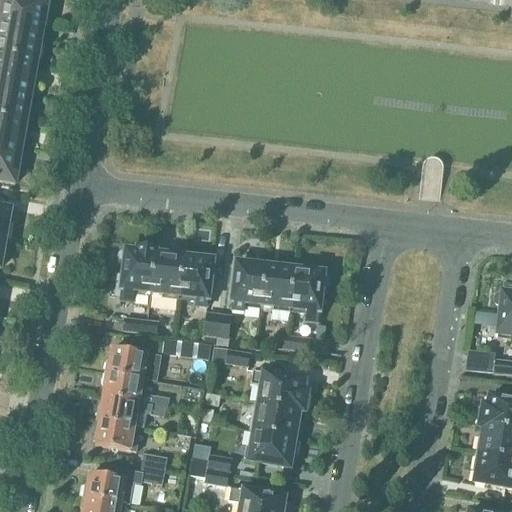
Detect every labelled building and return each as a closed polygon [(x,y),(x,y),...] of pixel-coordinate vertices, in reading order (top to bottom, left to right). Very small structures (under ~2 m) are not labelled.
[(43,0),(3,0),(0,19),(0,55),(37,62),(40,44),(44,20),(48,1),(43,0)] [(0,55),(0,118),(26,123),(29,105),(33,81),(37,62),(0,55)] [(0,118),(0,182),(15,185),(18,166),(22,142),(26,123),(0,118)] [(422,170),(420,187),(440,190),(442,172),(422,170)] [(0,240),(7,241),(10,224),(8,224),(10,212),(0,210),(0,240)] [(118,258),(118,259),(118,260),(118,261),(119,262),(119,263),(120,263),(120,264),(121,264),(121,265),(122,265),(123,265),(124,265),(124,268),(123,268),(122,276),(123,277),(120,302),(133,303),(134,296),(152,298),(156,256),(157,251),(137,249),(136,254),(125,252),(124,252),(123,252),(122,253),(121,253),(121,254),(120,254),(119,255),(119,256),(118,257),(118,258)] [(156,256),(152,298),(179,301),(184,256),(168,254),(167,257),(156,256)] [(184,256),(179,301),(195,303),(194,307),(207,308),(209,290),(211,291),(211,282),(210,282),(212,262),(200,261),(200,257),(184,256)] [(234,293),(232,311),(245,312),(245,309),(261,311),(266,268),(265,268),(266,265),(251,263),(250,266),(237,265),(235,284),(233,284),(232,293),(234,293)] [(266,268),(261,311),(273,312),(272,320),(289,322),(289,314),(294,268),(278,266),(278,270),(266,268)] [(294,268),(289,314),(305,316),(305,322),(317,323),(320,299),(321,300),(322,292),(321,291),(321,288),(322,288),(323,288),(324,288),(325,288),(326,288),(327,287),(328,286),(329,286),(329,285),(329,284),(330,284),(330,283),(330,282),(330,281),(330,280),(330,279),(329,279),(329,278),(329,277),(328,277),(328,276),(327,276),(326,275),(325,275),(324,275),(324,274),(323,274),(311,273),(311,270),(294,268)] [(494,301),(494,302),(494,303),(494,304),(495,305),(496,306),(497,307),(498,307),(499,307),(500,308),(497,342),(511,343),(511,338),(511,296),(501,295),(500,295),(499,295),(498,295),(497,295),(497,296),(496,296),(495,297),(495,298),(494,298),(494,299),(494,300),(494,301)] [(206,316),(204,338),(205,338),(204,345),(215,347),(216,339),(219,317),(206,316)] [(217,339),(216,349),(227,350),(228,341),(230,341),(232,319),(219,317),(216,339),(217,339)] [(124,321),(123,333),(148,336),(149,324),(124,321)] [(149,324),(148,336),(156,337),(158,324),(149,324)] [(276,337),(274,350),(287,352),(288,339),(276,337)] [(288,339),(287,352),(309,354),(309,353),(311,341),(288,339)] [(175,344),(174,355),(177,358),(209,362),(210,350),(211,348),(175,344)] [(106,363),(104,375),(143,382),(156,384),(160,359),(153,358),(138,355),(111,350),(109,363),(106,363)] [(214,352),(212,364),(225,366),(247,370),(249,356),(227,353),(214,352)] [(493,377),(493,378),(511,379),(511,364),(495,363),(495,364),(493,377)] [(252,374),(249,388),(257,389),(257,388),(260,389),(257,407),(299,414),(304,414),(307,395),(302,394),(304,383),(252,374)] [(104,375),(102,387),(105,388),(103,399),(139,406),(143,406),(145,397),(140,396),(143,382),(104,375)] [(206,396),(204,407),(218,410),(220,399),(206,396)] [(152,398),(150,408),(164,410),(166,401),(152,398)] [(482,407),(478,426),(511,431),(511,401),(488,398),(487,407),(482,407)] [(98,411),(96,422),(134,429),(142,431),(145,418),(148,419),(148,418),(150,408),(143,406),(139,406),(103,399),(101,411),(98,411)] [(257,407),(252,434),(297,442),(300,426),(297,425),(299,414),(257,407)] [(150,408),(148,418),(162,420),(164,410),(150,408)] [(96,422),(94,435),(96,435),(94,447),(136,454),(138,444),(132,443),(134,429),(96,422)] [(478,439),(476,451),(478,454),(478,455),(477,456),(511,461),(511,431),(478,426),(478,430),(482,431),(481,439),(478,439)] [(245,448),(243,462),(289,471),(292,457),(294,458),(297,442),(252,434),(250,449),(245,448)] [(475,460),(473,472),(476,472),(473,485),(511,492),(511,461),(477,456),(478,457),(475,460)] [(144,457),(141,470),(164,474),(167,461),(144,457)] [(208,463),(206,472),(229,476),(232,462),(209,458),(208,463)] [(190,469),(188,478),(204,481),(203,486),(226,489),(229,476),(206,472),(208,463),(192,460),(190,469)] [(140,477),(139,483),(141,483),(162,487),(164,474),(141,470),(140,477)] [(84,487),(82,500),(120,507),(128,508),(132,485),(140,486),(141,483),(139,483),(140,477),(117,473),(115,480),(89,476),(87,488),(84,487)] [(231,490),(229,505),(240,507),(239,511),(282,511),(285,499),(231,490)] [(82,500),(80,511),(82,511),(119,511),(120,507),(82,500)]
